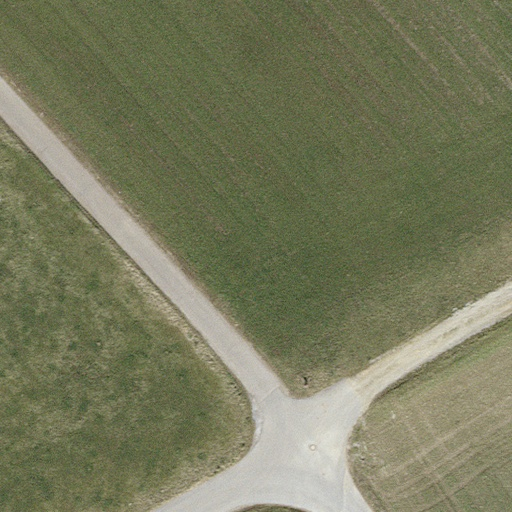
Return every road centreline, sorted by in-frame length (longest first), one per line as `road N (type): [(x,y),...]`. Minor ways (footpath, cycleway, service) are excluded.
road 1 (track): [(0,102),(305,442),(350,511)]
road 2 (track): [(511,308),(185,511)]
